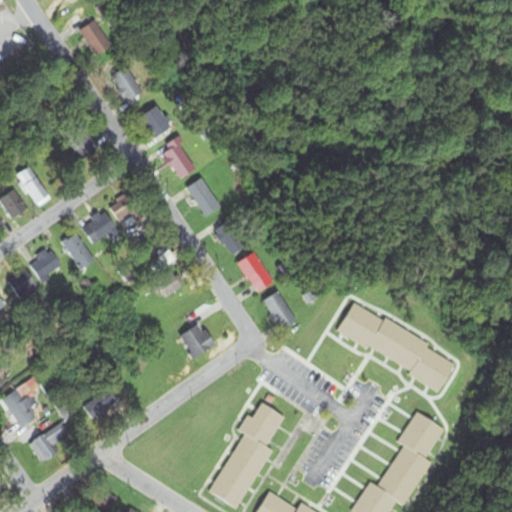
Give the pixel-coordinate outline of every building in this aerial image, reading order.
[(98,59),(114,48),(95,21),(80,32),(98,59)] [(125,104),(143,94),(128,67),(110,77),(125,104)] [(155,141),(173,129),(158,107),(141,119),(155,141)] [(66,139),(80,162),(97,152),(83,129),(66,139)] [(161,152),(179,181),(196,171),(179,141),(161,152)] [(19,176),(32,209),(47,202),(34,170),(19,176)] [(186,190),(206,220),(221,209),(201,180),(186,190)] [(0,204),(12,223),(28,212),(14,191),(0,200),(0,204)] [(120,225),(138,214),(127,197),(109,208),(120,225)] [(100,241),(117,228),(103,212),(87,224),(100,241)] [(247,247),(231,222),(214,233),(230,258),(247,247)] [(82,272),(95,263),(76,234),(63,243),(82,272)] [(41,284),(64,268),(51,250),(28,266),(41,284)] [(257,295),(273,285),(254,255),(238,265),(257,295)] [(7,283),(18,301),(38,288),(27,271),(7,283)] [(297,323),(278,293),(262,304),(282,334),(297,323)] [(444,389),(458,358),(352,307),(337,338),(444,389)] [(214,350),(204,326),(181,336),(191,360),(214,350)] [(20,430),(37,420),(31,410),(37,407),(31,396),(40,390),(34,380),(2,399),(20,430)] [(120,403),(108,389),(84,409),(97,424),(120,403)] [(63,423),(75,418),(69,405),(58,409),(63,423)] [(243,436),(209,494),(237,511),(271,452),(266,449),(285,418),(262,405),(253,420),(247,417),(238,433),(243,436)] [(444,430),(415,413),(397,446),(401,448),(378,489),(368,484),(352,511),(389,511),(396,502),(406,508),(431,463),(427,461),(444,430)] [(113,511),(113,494),(88,494),(88,511),(113,511)]
